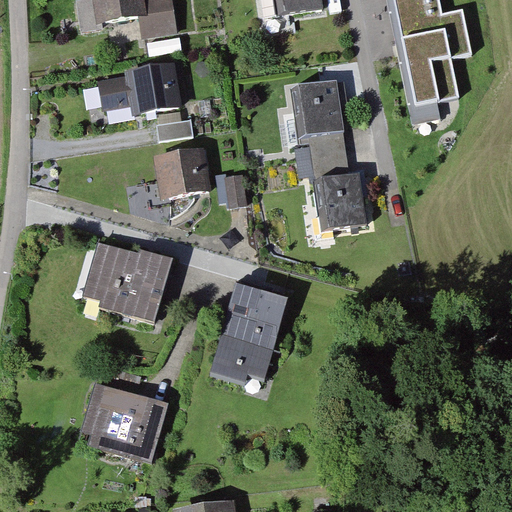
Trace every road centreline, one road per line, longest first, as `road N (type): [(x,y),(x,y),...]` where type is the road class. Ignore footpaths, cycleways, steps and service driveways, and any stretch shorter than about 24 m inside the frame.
road 1 (residential): [(0,302),(22,120),(14,0)]
road 2 (residential): [(350,0),(393,195)]
